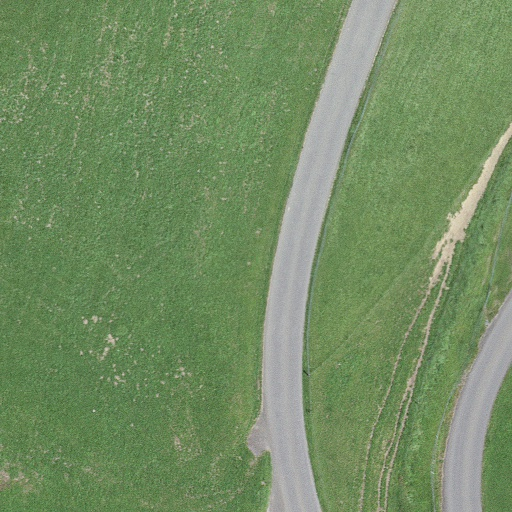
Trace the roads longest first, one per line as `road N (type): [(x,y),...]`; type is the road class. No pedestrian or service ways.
road 1 (unclassified): [(375,0),(309,201),(292,281),(284,407),(303,511)]
road 2 (track): [(511,326),(466,445),(465,511)]
